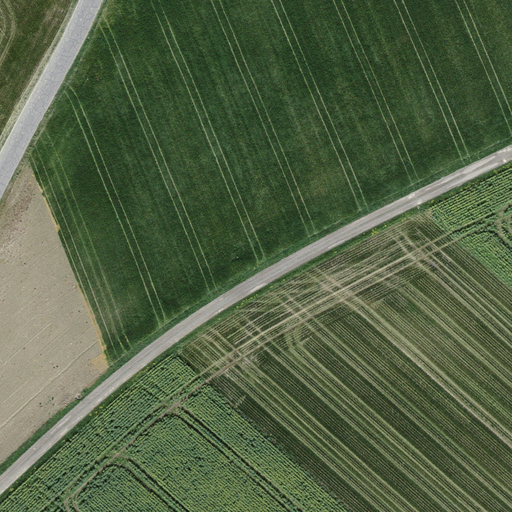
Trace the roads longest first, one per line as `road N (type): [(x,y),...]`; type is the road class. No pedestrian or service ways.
road 1 (track): [(511,152),(215,305),(116,378),(0,484)]
road 2 (tertiary): [(90,0),(0,171)]
